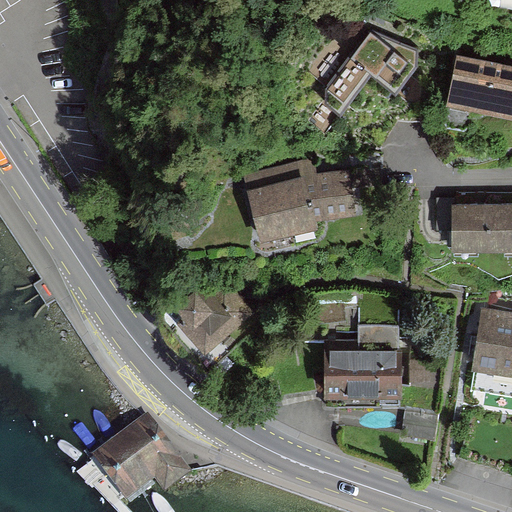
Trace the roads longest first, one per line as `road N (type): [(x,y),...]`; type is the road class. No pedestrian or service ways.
road 1 (primary): [(0,142),(134,343),(192,401),(280,455),(440,511)]
road 2 (residential): [(511,175),(377,174)]
